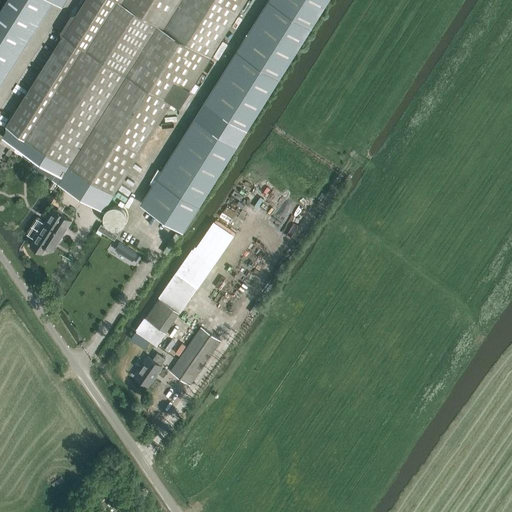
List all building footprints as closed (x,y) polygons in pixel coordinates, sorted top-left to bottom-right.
[(0,70),(43,0),(5,0),(0,9),(0,70)] [(198,49),(211,57),(246,0),(85,0),(7,125),(8,125),(8,130),(4,137),(18,147),(48,165),(44,172),(99,206),(198,49)] [(277,0),(211,105),(247,129),(328,0),(277,0)] [(0,124),(14,102),(8,99),(0,112),(0,111),(0,124)] [(201,122),(147,207),(183,230),(237,145),(201,122)] [(129,186),(127,191),(131,193),(138,179),(131,175),(126,184),(129,186)] [(105,223),(108,226),(113,227),(117,227),(121,225),(124,222),(126,218),(126,214),(124,209),(120,206),(116,205),(111,205),(107,207),(105,211),(103,215),(104,219),(105,223)] [(53,250),(71,219),(55,210),(32,246),(44,254),(49,247),(53,250)] [(101,223),(98,229),(115,239),(118,234),(101,223)] [(134,259),(138,253),(120,242),(115,249),(133,261),(134,259)] [(166,331),(180,311),(160,297),(146,317),(166,331)] [(189,384),(221,339),(202,326),(171,371),(189,384)] [(133,338),(133,347),(144,347),(143,338),(133,338)] [(166,341),(162,347),(178,358),(182,352),(175,347),(177,343),(172,339),(169,343),(166,341)] [(149,385),(163,365),(162,364),(166,358),(157,352),(153,358),(149,355),(135,375),(149,385)] [(165,362),(171,366),(176,359),(170,355),(165,362)] [(153,396),(159,401),(165,393),(158,389),(153,396)] [(145,402),(152,413),(157,410),(150,399),(145,402)]
